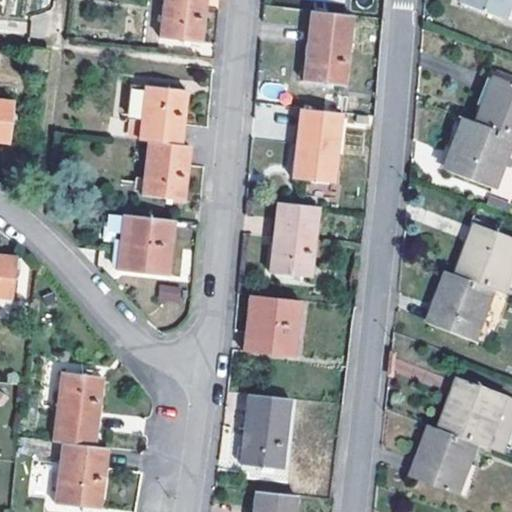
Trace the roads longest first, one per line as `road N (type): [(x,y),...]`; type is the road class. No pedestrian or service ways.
road 1 (residential): [(350,511),(404,0)]
road 2 (residential): [(240,0),(204,366)]
road 3 (residential): [(204,366),(163,361),(125,332),(62,257),(0,209)]
road 4 (residential): [(204,366),(187,511)]
